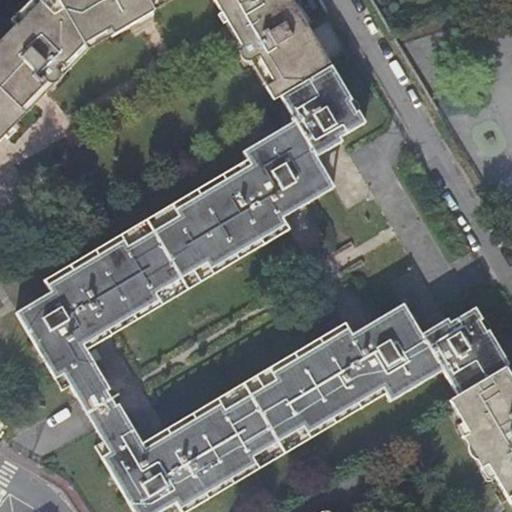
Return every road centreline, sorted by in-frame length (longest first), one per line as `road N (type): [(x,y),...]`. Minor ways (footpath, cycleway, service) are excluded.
road 1 (unknown): [(7,511),(114,407),(347,262)]
road 2 (residential): [(511,275),(348,0)]
